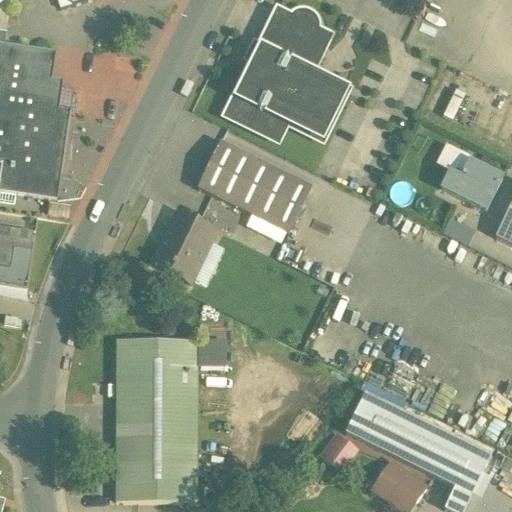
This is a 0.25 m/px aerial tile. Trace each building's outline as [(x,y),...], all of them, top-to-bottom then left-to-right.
[(57,0),(61,12),(102,0),(57,0)] [(293,25),(279,19),(230,119),(276,142),(285,124),(321,142),(344,95),(308,77),(326,41),(312,35),(313,29),(311,24),(307,21),(302,20),(297,21),(293,25)] [(4,48),(0,47),(0,195),(50,203),(53,178),(59,179),(61,177),(73,93),(43,89),(47,62),(5,56),(7,48),(4,48)] [(511,87),(451,61),(428,112),(511,149),(511,87)] [(312,191),(221,146),(198,192),(289,237),(312,191)] [(447,177),(440,193),(486,215),(501,184),(466,167),(458,182),(447,177)] [(511,211),(497,242),(511,249),(511,211)] [(215,237),(177,218),(152,268),(191,287),(215,237)] [(452,225),(447,238),(471,246),(476,234),(452,225)] [(35,237),(0,231),(0,288),(26,293),(35,237)] [(198,345),(117,345),(116,506),(197,507),(198,345)] [(464,511),(489,461),(364,399),(345,437),(454,491),(444,511),(464,511)] [(335,438),(319,460),(338,475),(355,452),(335,438)] [(511,472),(511,463),(505,460),(500,470),(511,476),(511,472)] [(412,511),(427,491),(391,466),(372,493),(400,511),(412,511)]
